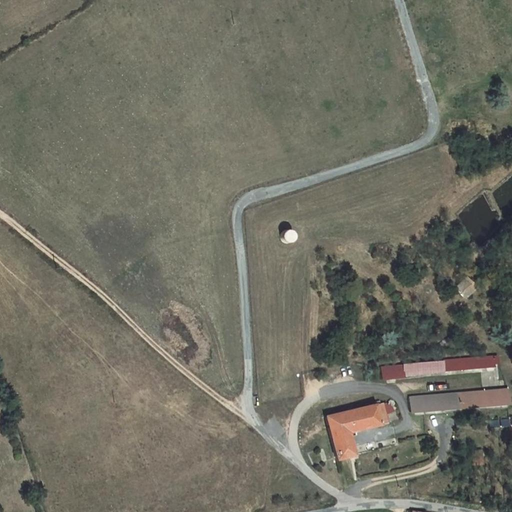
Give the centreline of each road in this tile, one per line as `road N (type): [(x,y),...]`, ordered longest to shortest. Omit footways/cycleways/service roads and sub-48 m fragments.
road 1 (residential): [(397,0),(434,122),(425,139),(244,200),(237,216),(250,420),(327,489),(358,505)]
road 2 (track): [(250,420),(162,357),(0,217)]
